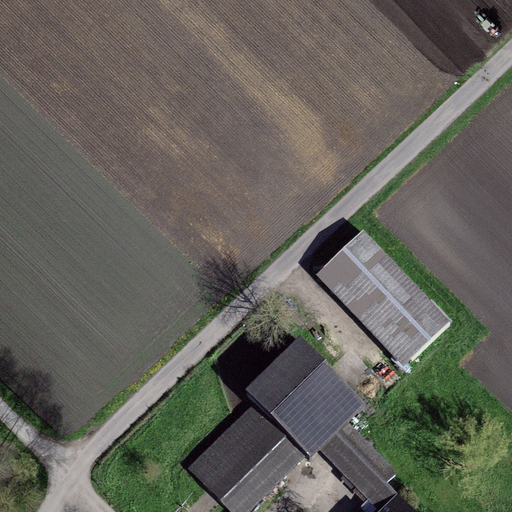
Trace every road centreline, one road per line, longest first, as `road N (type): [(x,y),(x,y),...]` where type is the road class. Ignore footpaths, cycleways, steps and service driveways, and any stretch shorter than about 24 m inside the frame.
road 1 (track): [(52,511),(211,329),(511,46)]
road 2 (track): [(0,424),(90,511)]
